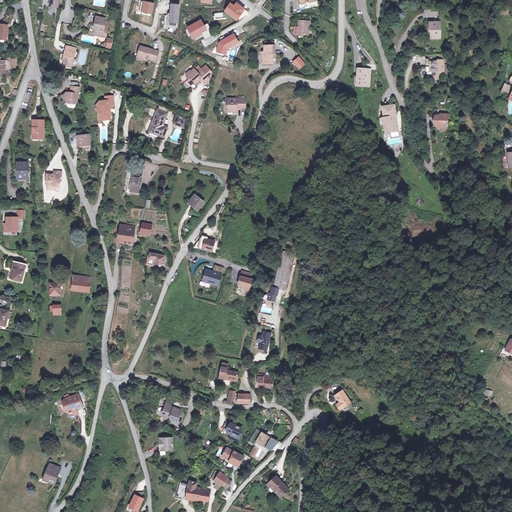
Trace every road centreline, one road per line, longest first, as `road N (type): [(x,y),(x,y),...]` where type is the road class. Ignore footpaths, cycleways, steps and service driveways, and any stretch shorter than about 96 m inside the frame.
road 1 (residential): [(127,374),(175,263),(252,143),(275,81),(323,84),(338,69),(341,0)]
road 2 (residential): [(127,374),(229,406),(277,406),(298,425)]
road 3 (residential): [(33,57),(89,214)]
road 4 (residential): [(89,214),(112,276),(109,376)]
road 5 (residential): [(109,376),(86,461),(54,511)]
road 6 (residential): [(116,380),(148,476),(150,511)]
road 7 (residential): [(89,214),(114,152),(177,164)]
road 8 (residential): [(298,425),(309,414),(324,420),(305,455),(301,511)]
